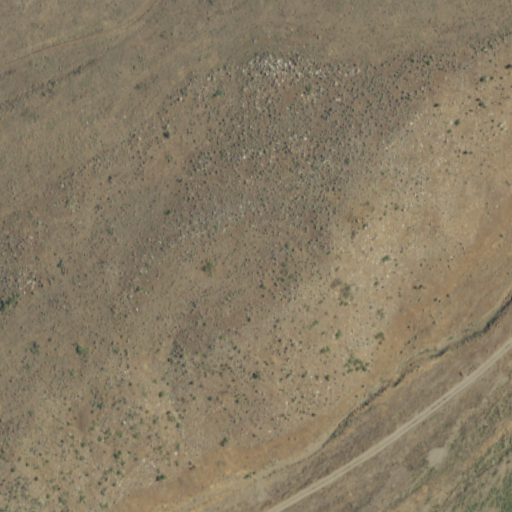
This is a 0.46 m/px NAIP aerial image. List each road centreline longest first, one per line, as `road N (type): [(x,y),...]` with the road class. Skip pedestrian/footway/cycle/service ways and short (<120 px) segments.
road 1 (track): [(145,0),(114,28),(0,65)]
road 2 (track): [(511,435),(419,511)]
